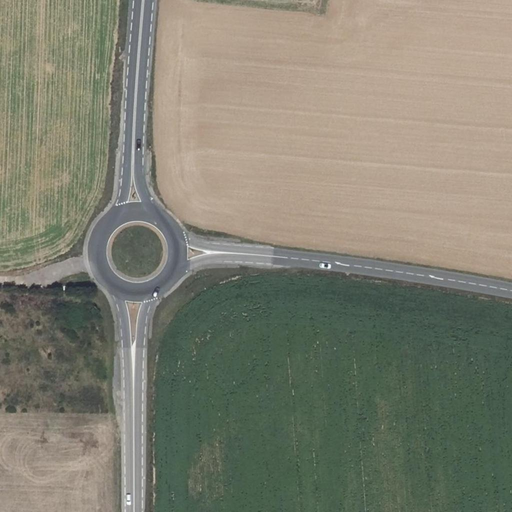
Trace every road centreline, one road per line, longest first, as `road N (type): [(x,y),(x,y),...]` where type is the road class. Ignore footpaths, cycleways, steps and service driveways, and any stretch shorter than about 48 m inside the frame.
road 1 (tertiary): [(267,255),(511,289)]
road 2 (tertiary): [(139,0),(125,190),(116,211)]
road 3 (tertiary): [(151,209),(141,166),(151,0)]
